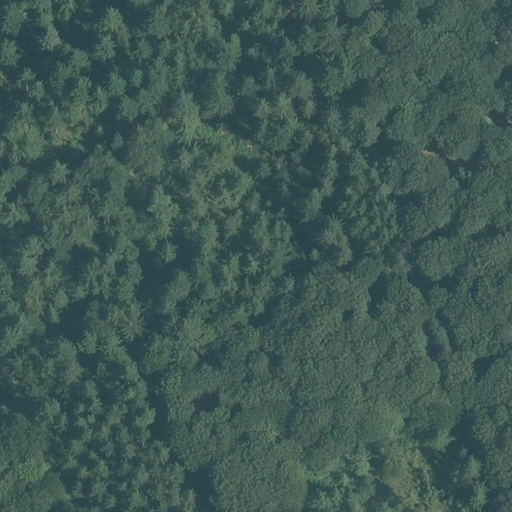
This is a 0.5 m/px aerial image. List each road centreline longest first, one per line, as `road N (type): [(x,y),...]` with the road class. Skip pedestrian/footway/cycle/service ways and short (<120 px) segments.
road 1 (track): [(505,511),(324,0)]
road 2 (track): [(0,438),(415,256)]
